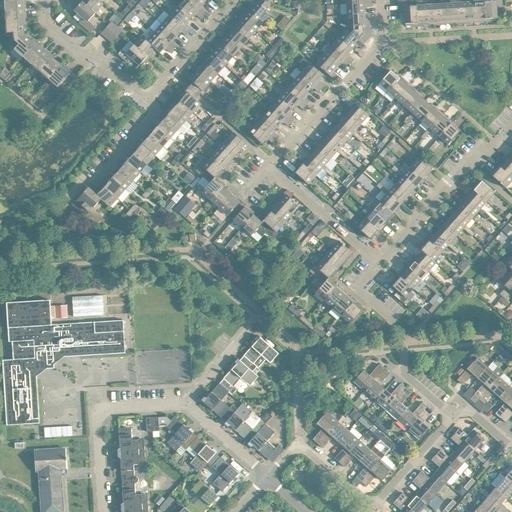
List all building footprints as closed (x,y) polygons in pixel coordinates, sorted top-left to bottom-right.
[(96,10),(84,0),(78,0),(73,6),(84,16),(80,20),(92,30),(96,25),(89,19),(96,10)] [(84,0),(96,10),(104,2),(102,0),(84,0)] [(189,0),(181,0),(178,4),(191,16),(195,11),(201,16),(204,13),(189,0)] [(189,0),(204,13),(208,9),(202,4),(205,0),(189,0)] [(248,0),(242,0),(242,1),(264,20),(272,11),(267,6),(271,1),(267,0),(258,0),(254,5),(248,0)] [(364,0),(347,1),(348,12),(365,11),(365,5),(373,4),(372,0),(364,0)] [(418,23),(417,3),(406,4),(405,0),(398,0),(399,10),(405,10),(406,24),(418,23)] [(462,0),(451,1),(452,21),(463,20),(462,0)] [(473,0),(470,0),(462,0),(463,20),(475,20),(473,0)] [(485,0),(473,0),(475,20),(486,19),(485,0)] [(485,0),(486,19),(498,18),(497,4),(503,4),(502,0),(485,0)] [(248,12),(243,17),(257,28),(264,20),(242,1),(239,4),(248,12)] [(451,1),(439,2),(441,22),(452,21),(451,1)] [(439,2),(428,3),(429,22),(441,22),(439,2)] [(428,3),(417,3),(418,23),(429,22),(428,3)] [(178,4),(170,13),(189,30),(192,26),(187,21),(191,16),(178,4)] [(6,7),(6,19),(26,17),(26,6),(6,7)] [(354,24),(354,27),(372,34),(372,32),(371,32),(371,23),(374,23),(374,18),(366,18),(365,11),(348,12),(349,24),(354,24)] [(117,13),(112,19),(117,23),(122,17),(117,13)] [(170,13),(163,22),(176,33),(180,28),(186,33),(189,30),(170,13)] [(286,13),(282,18),(287,22),(291,17),(286,13)] [(14,30),(15,37),(25,32),(24,22),(27,22),(26,17),(6,19),(7,30),(14,30)] [(233,17),(230,20),(249,37),(257,28),(243,17),(239,22),(233,17)] [(233,29),(228,34),(241,46),(249,37),(230,20),(227,18),(224,21),(233,29)] [(102,31),(106,35),(117,23),(112,19),(102,31)] [(163,22),(155,30),(174,47),(177,43),(171,38),(176,33),(163,22)] [(108,36),(109,37),(113,40),(123,29),(118,25),(108,36)] [(348,27),(340,35),(353,47),(357,42),(363,47),(367,43),(365,41),(371,35),(372,34),(354,27),(352,30),(348,27)] [(155,30),(148,38),(148,39),(157,47),(160,50),(165,45),(171,50),(174,47),(155,30)] [(15,46),(24,54),(37,39),(33,36),(32,38),(25,32),(15,37),(20,41),(15,46)] [(143,33),(135,42),(150,56),(157,47),(148,39),(148,38),(143,33)] [(218,34),(215,37),(234,54),(241,46),(228,34),(224,39),(218,34)] [(340,35),(332,44),(351,61),(355,57),(349,52),(353,47),(340,35)] [(217,46),(213,51),(226,63),(234,54),(215,37),(212,41),(217,46)] [(150,56),(135,42),(130,38),(119,52),(131,63),(125,70),(130,74),(140,63),(142,64),(150,56)] [(24,54),(32,62),(46,47),(37,39),(24,54)] [(332,44),(325,53),(338,64),(342,59),(348,64),(351,61),(332,44)] [(32,62),(41,69),(54,54),(46,47),(32,62)] [(203,51),(200,54),(219,71),(226,63),(213,51),(209,56),(203,51)] [(280,51),(275,55),(279,59),(284,54),(280,51)] [(338,64),(325,53),(317,61),(336,78),(340,74),(334,69),(338,64)] [(41,69),(49,77),(63,62),(54,54),(41,69)] [(202,63),(198,68),(211,80),(219,71),(200,54),(197,58),(202,63)] [(307,65),(303,69),(322,86),(325,82),(319,77),(324,72),(308,58),(308,59),(304,55),(300,59),(307,65)] [(261,56),(257,60),(259,61),(264,65),(267,61),(261,56)] [(63,62),(49,77),(58,84),(51,92),(56,96),(74,76),(70,72),(72,70),(63,62)] [(211,80),(198,68),(194,73),(188,68),(184,72),(194,80),(203,89),(211,80)] [(389,89),(402,74),(400,73),(398,74),(391,68),(380,81),(389,89)] [(303,69),(295,78),(308,90),(313,85),(318,90),(322,86),(303,69)] [(245,73),(241,76),(243,78),(248,82),(256,74),(251,70),(247,75),(245,73)] [(397,97),(410,82),(402,74),(389,89),(396,95),(397,97)] [(295,78),(288,86),(307,103),(310,100),(304,94),(308,90),(295,78)] [(203,89),(194,80),(189,86),(187,88),(196,97),(199,94),(203,89)] [(406,104),(419,89),(410,82),(397,97),(399,98),(406,104)] [(288,86),(280,95),(293,107),(297,102),(303,107),(307,103),(288,86)] [(187,88),(179,97),(194,110),(202,101),(196,97),(187,88)] [(414,112),(426,99),(419,92),(421,91),(419,89),(406,104),(413,110),(414,112)] [(232,90),(227,94),(233,99),(237,95),(232,90)] [(280,95),(273,103),(291,120),(295,117),(289,111),(293,107),(280,95)] [(179,97),(171,106),(186,119),(194,110),(179,97)] [(423,119),(436,104),(434,103),(433,105),(426,99),(414,112),(416,113),(423,119)] [(348,107),(347,109),(362,122),(370,113),(357,101),(350,108),(348,107)] [(273,103),(265,112),(278,124),(282,119),(288,124),(291,120),(273,103)] [(430,125),(431,127),(445,112),(436,104),(423,119),(430,125)] [(171,106),(164,114),(179,127),(186,119),(171,106)] [(347,112),(341,119),(354,130),(356,129),(362,122),(347,109),(345,110),(347,112)] [(265,112),(257,121),(276,137),(280,134),(274,129),(278,124),(265,112)] [(433,128),(440,134),(453,119),(445,112),(431,127),(433,128)] [(164,114),(156,123),(171,136),(179,127),(164,114)] [(333,124),(332,126),(347,139),(353,132),(354,130),(341,119),(335,125),(333,124)] [(453,119),(440,134),(449,142),(460,129),(453,123),(455,121),(453,119)] [(276,137),(257,121),(250,129),(263,141),(267,136),(273,141),(276,137)] [(156,123),(149,131),(164,144),(171,136),(156,123)] [(385,123),(379,129),(386,135),(391,129),(385,123)] [(403,125),(398,131),(401,133),(406,127),(403,125)] [(332,129),(326,136),(339,147),(341,146),(347,139),(332,126),(330,127),(332,129)] [(234,129),(226,138),(241,151),(242,150),(240,148),(247,141),(234,129)] [(149,131),(141,140),(156,153),(164,144),(149,131)] [(318,141),(317,143),(332,156),(338,149),(339,147),(326,136),(320,143),(318,141)] [(226,138),(218,147),(231,158),(237,152),(239,153),(241,151),(226,138)] [(141,140),(133,149),(148,162),(156,153),(141,140)] [(317,143),(309,151),(324,164),(325,163),(332,156),(317,143)] [(218,147),(211,155),(226,169),(227,167),(225,165),(231,158),(218,147)] [(133,149),(126,157),(141,170),(148,162),(133,149)] [(309,151),(302,160),(317,173),(323,166),(324,164),(309,151)] [(196,168),(203,175),(208,169),(216,176),(222,169),(224,170),(226,169),(211,155),(203,164),(202,162),(196,168)] [(511,159),(507,155),(499,164),(511,175),(511,159)] [(411,165),(425,178),(427,176),(425,175),(432,168),(418,156),(411,165)] [(126,157),(118,166),(133,179),(141,170),(126,157)] [(317,173),(302,160),(300,161),(302,163),(296,170),(309,182),(317,173)] [(511,178),(511,175),(499,164),(491,172),(506,186),(511,178)] [(403,173),(416,185),(422,178),(424,180),(425,178),(411,165),(404,172),(403,173)] [(118,166),(111,174),(126,187),(133,179),(118,166)] [(203,190),(211,198),(225,183),(223,181),(221,183),(215,177),(216,176),(208,169),(203,175),(210,181),(203,190)] [(192,171),(186,178),(190,182),(196,175),(192,171)] [(351,172),(343,181),(348,185),(355,176),(351,172)] [(395,182),(410,195),(412,193),(410,192),(416,185),(403,173),(402,175),(395,182)] [(111,174),(103,183),(118,196),(126,187),(111,174)] [(481,177),(473,186),(488,199),(496,190),(481,177)] [(388,190),(401,202),(407,195),(409,197),(410,195),(395,182),(389,189),(388,190)] [(96,191),(87,183),(84,187),(85,188),(77,198),(89,208),(93,204),(94,205),(102,197),(102,196),(96,191)] [(103,183),(96,191),(102,196),(102,197),(111,205),(118,196),(103,183)] [(211,198),(220,205),(233,190),(225,183),(211,198)] [(473,186),(465,194),(480,208),(481,206),(488,199),(473,186)] [(179,188),(172,197),(177,201),(184,192),(179,188)] [(233,190),(220,205),(229,213),(242,198),(233,190)] [(285,190),(277,199),(292,212),(300,203),(285,190)] [(380,199),(395,212),(397,210),(395,209),(401,202),(388,190),(387,192),(380,199)] [(465,194),(458,203),(473,216),(479,209),(480,208),(465,194)] [(169,196),(163,204),(169,209),(176,201),(169,196)] [(185,196),(176,206),(185,214),(195,203),(185,196)] [(277,199),(270,208),(285,221),(292,212),(277,199)] [(374,206),(373,207),(388,221),(395,212),(380,199),(374,206)] [(234,218),(243,225),(256,210),(247,203),(234,218)] [(458,206),(452,213),(465,225),(466,223),(473,216),(458,203),(456,205),(458,206)] [(163,205),(159,210),(164,214),(168,209),(163,205)] [(371,209),(365,216),(380,229),(388,221),(373,207),(371,209)] [(267,230),(267,231),(274,237),(279,231),(277,229),(285,221),(270,208),(268,209),(270,211),(264,218),(272,224),(267,230)] [(263,235),(267,231),(267,230),(272,224),(264,218),(263,219),(256,214),(258,212),(256,210),(243,225),(252,233),(256,229),(263,235)] [(444,218),(443,220),(457,233),(464,226),(465,225),(452,213),(446,220),(444,218)] [(380,229),(365,216),(357,225),(371,236),(377,229),(379,231),(380,229)] [(443,223),(437,230),(450,242),(451,240),(457,233),(443,220),(441,222),(443,223)] [(429,235),(427,237),(442,250),(449,243),(450,242),(437,230),(431,237),(429,235)] [(233,236),(228,242),(233,246),(238,240),(233,236)] [(421,248),(423,249),(435,259),(442,250),(427,237),(426,239),(428,240),(421,248)] [(339,238),(332,247),(347,260),(354,251),(339,238)] [(332,247),(324,256),(339,269),(347,260),(332,247)] [(416,254),(414,256),(429,269),(437,260),(435,259),(423,249),(417,256),(416,254)] [(310,269),(317,275),(322,269),(330,276),(336,269),(337,271),(339,269),(324,256),(317,264),(315,262),(310,269)] [(414,256),(407,264),(422,278),(429,269),(414,256)] [(407,264),(399,273),(414,286),(422,278),(407,264)] [(501,279),(510,287),(511,284),(511,266),(511,267),(501,279)] [(316,290),(325,298),(338,283),(336,282),(335,283),(328,278),(330,276),(322,269),(317,275),(324,281),(316,290)] [(414,286),(399,273),(389,284),(397,290),(395,293),(404,301),(408,296),(407,294),(414,286)] [(325,298),(333,306),(347,291),(338,283),(325,298)] [(333,306),(342,313),(355,298),(347,291),(333,306)] [(103,293),(73,295),(74,314),(104,312),(103,293)] [(124,318),(52,322),(51,297),(7,300),(9,339),(13,339),(14,357),(3,357),(7,423),(40,421),(37,367),(55,366),(54,355),(126,351),(124,318)] [(355,298),(342,313),(350,320),(349,322),(354,326),(362,317),(359,315),(366,308),(355,298)] [(293,302),(289,306),(298,314),(302,310),(293,302)] [(55,304),(56,316),(66,315),(66,303),(55,304)] [(423,305),(417,313),(424,319),(431,312),(423,305)] [(322,327),(318,332),(322,336),(327,331),(322,327)] [(252,360),(248,365),(253,369),(258,364),(254,361),(262,353),(271,361),(279,351),(259,333),(257,336),(256,337),(257,339),(256,341),(255,341),(244,353),(252,360)] [(473,371),(478,376),(489,365),(478,355),(474,359),(471,363),(458,378),(463,382),(473,371)] [(232,383),(228,388),(229,389),(229,390),(232,393),(237,387),(234,384),(241,376),(250,384),(259,374),(253,369),(248,365),(239,356),(237,359),(236,360),(237,362),(236,364),(235,363),(224,376),(232,383)] [(354,379),(365,389),(385,367),(380,362),(370,373),(364,368),(354,379)] [(479,397),(499,374),(503,369),(497,364),(493,369),(489,365),(478,376),(484,381),(470,397),(475,401),(479,397)] [(365,389),(376,399),(386,387),(380,382),(390,371),(385,367),(365,389)] [(494,390),(500,395),(510,384),(499,374),(479,397),(485,401),(494,390)] [(229,407),(234,411),(238,407),(233,402),(230,406),(221,398),(229,390),(229,389),(228,388),(220,381),(209,393),(209,394),(207,395),(205,395),(204,396),(202,398),(222,416),(229,407)] [(376,399),(386,408),(406,386),(401,381),(392,392),(386,387),(376,399)] [(496,411),(501,416),(511,403),(511,385),(510,384),(500,395),(506,400),(496,411)] [(386,408),(397,418),(408,406),(402,401),(412,390),(406,386),(386,408)] [(397,418),(408,427),(428,405),(423,400),(413,411),(408,406),(397,418)] [(252,428),(257,432),(266,421),(261,417),(253,426),(245,418),(252,409),(243,401),(238,407),(234,411),(225,421),(227,423),(228,423),(228,424),(231,423),(233,424),(232,425),(245,436),(252,428)] [(511,414),(511,403),(501,416),(506,421),(511,414)] [(428,405),(408,427),(419,437),(429,425),(423,420),(433,409),(428,405)] [(355,407),(352,411),(359,417),(362,413),(355,407)] [(313,437),(319,441),(339,419),(328,409),(317,421),(323,426),(313,437)] [(267,410),(262,416),(266,419),(271,414),(267,410)] [(375,412),(371,417),(375,421),(379,417),(379,416),(375,412)] [(177,449),(182,443),(186,438),(195,429),(193,427),(192,427),(192,426),(189,427),(187,426),(188,425),(175,414),(171,418),(167,414),(159,415),(153,415),(154,429),(160,429),(160,424),(167,423),(175,431),(168,440),(177,449)] [(363,414),(359,419),(364,424),(368,419),(367,418),(363,415),(363,414)] [(333,435),(339,440),(349,428),(339,419),(319,441),(324,446),(333,435)] [(266,421),(257,432),(248,441),(250,443),(251,444),(254,443),(256,444),(255,445),(268,456),(275,448),(280,452),(284,448),(279,443),(276,446),(267,439),(275,430),(266,421)] [(374,423),(369,429),(374,434),(379,428),(374,423)] [(119,449),(119,451),(145,449),(145,437),(133,438),(132,426),(119,426),(120,443),(121,443),(120,446),(119,447),(119,449)] [(460,426),(455,431),(475,448),(485,437),(473,427),(468,433),(460,426)] [(335,456),(340,461),(360,438),(349,428),(339,440),(345,445),(335,456)] [(459,443),(454,449),(466,459),(475,448),(455,431),(451,436),(459,443)] [(384,433),(380,437),(391,447),(395,442),(384,433)] [(200,469),(205,463),(209,459),(216,451),(218,449),(216,447),(215,447),(215,446),(212,447),(210,446),(211,445),(198,434),(191,442),(186,438),(182,443),(187,447),(195,455),(190,461),(200,469)] [(355,454),(361,459),(371,448),(360,438),(340,461),(345,465),(355,454)] [(402,438),(399,442),(405,447),(409,444),(402,438)] [(500,441),(496,446),(501,450),(505,445),(500,441)] [(396,443),(392,448),(401,455),(405,450),(396,443)] [(67,446),(36,448),(37,468),(40,468),(42,498),(42,511),(61,511),(64,511),(63,496),(61,467),(68,466),(67,458),(68,457),(67,457),(67,456),(68,455),(67,455),(67,446)] [(441,447),(436,452),(456,470),(466,459),(454,449),(449,455),(441,447)] [(357,475),(362,480),(382,457),(371,448),(361,459),(366,464),(357,475)] [(122,475),(123,475),(135,474),(134,462),(146,461),(145,449),(119,451),(119,452),(119,455),(121,456),(122,458),(121,458),(122,475)] [(209,459),(205,463),(210,468),(213,464),(221,472),(213,481),(223,489),(234,477),(234,476),(236,475),(238,475),(239,474),(241,472),(221,454),(216,451),(209,459)] [(440,465),(435,470),(447,481),(456,470),(436,452),(432,458),(440,465)] [(382,457),(362,480),(367,484),(377,473),(382,478),(393,467),(382,457)] [(422,469),(417,474),(437,491),(447,481),(435,470),(430,476),(422,469)] [(421,486),(416,492),(428,502),(437,491),(417,474),(413,479),(421,486)] [(511,480),(505,475),(496,486),(507,496),(511,490),(511,480)] [(190,500),(186,505),(193,511),(196,511),(199,509),(202,511),(214,500),(213,499),(215,498),(218,498),(219,497),(221,495),(201,477),(192,487),(201,495),(194,503),(190,500)] [(122,504),(122,505),(149,504),(148,491),(136,492),(135,481),(135,480),(124,481),(122,481),(123,498),(124,498),(124,500),(122,502),(122,504)] [(496,486),(486,496),(503,511),(511,511),(511,509),(502,502),(507,496),(496,486)] [(403,490),(398,495),(416,511),(418,511),(428,502),(416,492),(411,498),(403,490)] [(170,493),(165,499),(170,503),(175,497),(170,493)] [(416,511),(398,495),(394,501),(402,508),(398,511),(416,511)] [(503,511),(486,496),(477,507),(482,511),(493,511),(503,511)] [(193,511),(186,505),(180,500),(172,510),(174,511),(193,511)]
